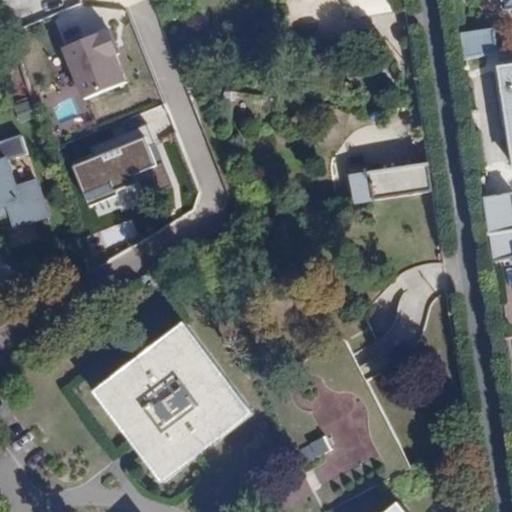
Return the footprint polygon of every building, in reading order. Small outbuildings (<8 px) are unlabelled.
[(511,0),(501,0),(504,11),(511,10),(511,0)] [(462,33),(466,60),(497,54),(493,27),(462,33)] [(128,87),(108,34),(62,51),(82,104),(128,87)] [(511,63),(497,66),(511,168),(511,63)] [(146,140),(76,170),(92,210),(163,180),(146,140)] [(18,188),(9,161),(0,163),(0,217),(7,215),(14,238),(53,224),(38,182),(18,188)] [(431,164),(349,176),(355,204),(435,192),(431,164)] [(511,192),(484,197),(489,233),(511,229),(511,192)] [(511,229),(489,233),(494,260),(511,256),(511,229)] [(179,323),(88,393),(130,448),(157,483),(248,413),(179,323)] [(306,462),(332,454),(327,439),(301,447),(306,462)] [(399,511),(391,502),(380,511),(399,511)]
